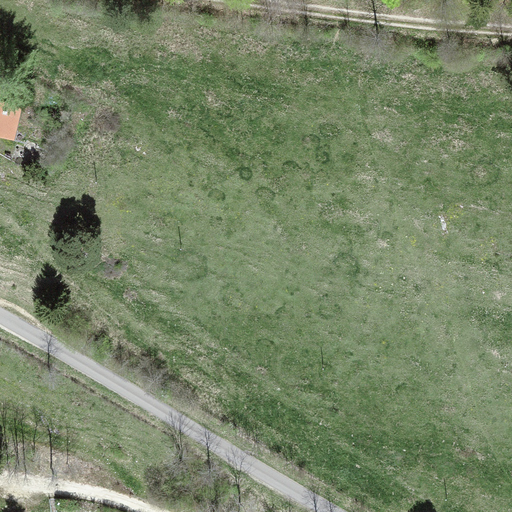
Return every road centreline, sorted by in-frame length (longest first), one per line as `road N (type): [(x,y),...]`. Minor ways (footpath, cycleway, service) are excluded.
road 1 (track): [(334,511),(0,313)]
road 2 (track): [(253,0),(511,29)]
road 3 (track): [(123,511),(0,482)]
